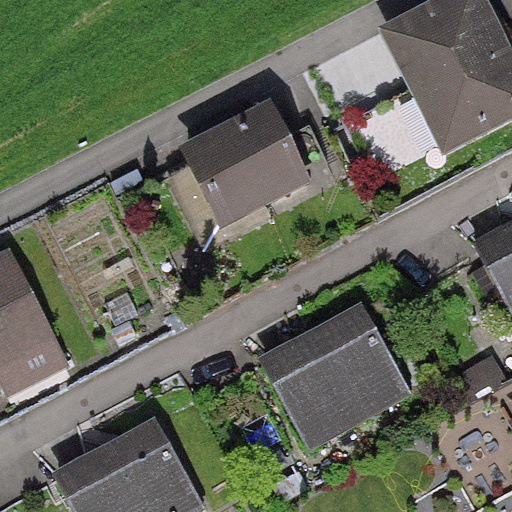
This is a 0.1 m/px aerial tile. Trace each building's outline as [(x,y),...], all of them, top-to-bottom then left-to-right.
[(511,72),(507,64),(472,0),(463,0),(392,37),(418,90),(345,128),(368,174),(384,166),(388,174),(477,128),(511,110),(511,72)] [(283,143),(269,116),(197,152),(188,157),(207,194),(221,221),(302,180),(310,196),(336,182),(309,129),(283,143)] [(511,226),(474,248),(511,314),(511,226)] [(64,365),(29,296),(9,257),(0,261),(0,379),(8,394),(64,365)] [(406,395),(359,312),(265,365),(311,448),(406,395)] [(194,511),(199,510),(153,427),(59,479),(77,511),(194,511)]
